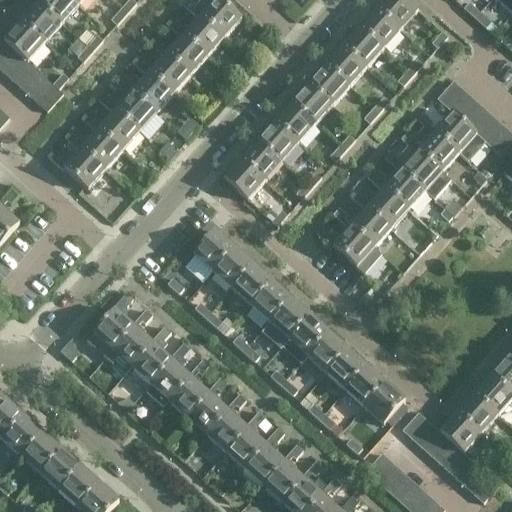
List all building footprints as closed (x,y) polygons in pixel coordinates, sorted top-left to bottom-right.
[(69,0),(41,0),(37,5),(62,27),(79,8),(69,0)] [(216,0),(200,0),(194,8),(188,2),(182,9),(197,22),(199,20),(223,41),(241,22),(216,0)] [(402,0),(386,0),(377,12),(401,33),(418,14),(402,0)] [(126,17),(136,6),(130,1),(120,12),(126,17)] [(37,5),(21,24),(45,45),(62,27),(37,5)] [(475,21),(480,16),(469,6),(464,11),(475,21)] [(126,17),(120,12),(111,23),(116,28),(126,17)] [(377,12),(360,30),(384,52),(401,33),(377,12)] [(475,21),(486,31),(491,25),(480,16),(475,21)] [(166,27),(172,32),(178,26),(172,20),(166,27)] [(197,22),(182,39),(207,60),(223,41),(199,20),(197,22)] [(45,45),(21,24),(3,43),(10,49),(19,57),(28,65),(45,45)] [(360,30),(343,49),(367,71),(384,52),(360,30)] [(447,41),(447,40),(441,35),(431,46),(437,52),(447,41)] [(93,55),(103,44),(97,39),(87,50),(93,55)] [(149,46),(155,51),(161,45),(155,39),(149,46)] [(182,39),(165,58),(190,79),(207,60),(182,39)] [(511,54),(511,44),(506,39),(501,45),(511,54)] [(1,41),(0,42),(0,60),(10,49),(3,43),(1,41)] [(10,49),(0,60),(0,73),(3,75),(19,57),(10,49)] [(343,49),(326,68),(350,90),(367,71),(343,49)] [(93,55),(87,50),(77,60),(83,66),(93,55)] [(19,57),(3,75),(11,83),(28,65),(19,57)] [(165,58),(149,76),(173,98),(190,79),(165,58)] [(132,65),(138,71),(144,64),(138,59),(132,65)] [(423,68),(422,67),(417,62),(407,74),(413,79),(423,68)] [(37,73),(28,65),(11,83),(20,91),(37,73)] [(326,68),(309,87),(333,109),(350,90),(326,68)] [(37,73),(20,91),(29,99),(46,81),(37,73)] [(407,74),(398,84),(403,89),(413,79),(407,74)] [(53,87),(55,89),(59,93),(68,82),(62,76),(53,87)] [(149,76),(132,95),(156,117),(173,98),(149,76)] [(115,84),(121,89),(127,83),(121,78),(115,84)] [(46,81),(29,99),(38,107),(55,89),(53,87),(46,81)] [(447,110),(463,92),(454,84),(438,102),(447,110)] [(309,87),(292,106),(316,127),(333,109),(309,87)] [(55,89),(38,107),(46,114),(62,96),(59,93),(55,89)] [(472,100),(463,92),(447,110),(452,115),(456,118),(472,100)] [(132,95),(115,114),(139,136),(156,117),(132,95)] [(98,103),(104,108),(110,102),(104,96),(98,103)] [(389,105),(383,100),(373,111),(379,116),(389,105)] [(456,118),(465,126),(481,108),(472,100),(456,118)] [(292,106),(275,124),(300,146),(316,127),(292,106)] [(481,108),(465,126),(474,134),(490,116),(481,108)] [(373,111),(364,122),(370,127),(379,116),(373,111)] [(0,114),(0,131),(9,121),(0,114)] [(115,114),(98,133),(122,155),(139,136),(115,114)] [(81,122),(87,127),(93,120),(87,115),(81,122)] [(465,126),(456,118),(452,115),(435,134),(460,157),(468,165),(486,145),(483,142),(474,134),(465,126)] [(490,116),(474,134),(483,142),(499,124),(490,116)] [(418,124),(423,129),(429,123),(424,117),(418,124)] [(275,124),(258,143),(283,165),(300,146),(275,124)] [(499,124),(483,142),(486,145),(492,150),(508,132),(499,124)] [(511,135),(508,132),(492,150),(501,159),(511,146),(511,135)] [(98,133),(81,152),(105,174),(122,155),(98,133)] [(64,141),(70,146),(76,140),(70,134),(64,141)] [(460,157),(435,134),(418,153),(443,175),(460,157)] [(401,143),(407,148),(413,141),(407,136),(401,143)] [(345,154),(355,143),(349,138),(339,149),(345,154)] [(258,143),(241,162),(266,184),(283,165),(258,143)] [(339,149),(330,160),(336,165),(345,154),(339,149)] [(105,174),(81,152),(64,172),(88,193),(105,174)] [(47,160),(53,165),(59,158),(53,153),(47,160)] [(443,175),(418,153),(401,172),(426,194),(443,175)] [(384,161),(390,167),(396,160),(390,155),(384,161)] [(266,184),(241,162),(224,182),(248,203),(266,184)] [(426,194),(401,172),(384,191),(409,213),(426,194)] [(372,186),(378,179),(373,174),(366,181),(372,186)] [(311,192),(321,181),(316,175),(305,187),(311,192)] [(475,182),(482,188),(487,182),(480,176),(475,182)] [(305,187),(296,198),(302,203),(311,192),(305,187)] [(409,213),(384,191),(367,210),(392,232),(409,213)] [(11,207),(18,199),(11,193),(4,201),(11,207)] [(355,205),(361,198),(356,193),(350,199),(355,205)] [(0,248),(19,227),(0,210),(0,248)] [(392,232),(367,210),(350,229),(375,251),(392,232)] [(333,218),(339,224),(345,217),(339,212),(333,218)] [(277,230),(287,219),(281,214),(271,225),(277,230)] [(375,251),(350,229),(333,248),(358,270),(375,251)] [(316,237),(322,242),(328,236),(322,230),(316,237)] [(235,251),(216,234),(194,258),(213,276),(235,251)] [(235,251),(213,276),(232,292),(254,268),(235,251)] [(254,268),(232,292),(251,309),(273,285),(254,268)] [(173,281),(168,287),(179,297),(184,291),(173,281)] [(273,285),(251,309),(270,326),(292,302),(273,285)] [(127,296),(121,302),(128,308),(133,302),(127,296)] [(292,302),(270,326),(289,343),(311,319),(292,302)] [(206,322),(211,316),(200,306),(194,312),(206,322)] [(135,330),(115,313),(94,337),(113,355),(135,330)] [(146,313),(140,319),(147,325),(152,319),(146,313)] [(206,322),(216,331),(222,325),(211,316),(206,322)] [(311,319),(289,343),(308,360),(329,336),(311,319)] [(154,347),(135,330),(113,355),(132,371),(154,347)] [(164,330),(159,336),(166,342),(171,336),(164,330)] [(329,336),(308,360),(327,377),(348,353),(329,336)] [(244,356),(249,350),(237,339),(232,345),(244,356)] [(172,364),(154,347),(132,371),(151,388),(172,364)] [(183,347),(178,353),(185,359),(190,353),(183,347)] [(244,356),(254,365),(259,359),(249,350),(244,356)] [(348,353),(327,377),(345,394),(367,370),(348,353)] [(511,361),(508,359),(491,377),(511,395),(511,361)] [(191,381),(172,364),(151,388),(170,405),(191,381)] [(202,364),(197,370),(203,376),(209,370),(202,364)] [(367,370),(345,394),(364,411),(386,386),(367,370)] [(281,390),(287,384),(275,374),(270,380),(281,390)] [(511,395),(491,377),(475,396),(499,418),(511,402),(511,395)] [(210,398),(191,381),(170,405),(188,422),(210,398)] [(221,381),(216,387),(222,393),(228,387),(221,381)] [(281,390),(292,399),(297,393),(287,384),(281,390)] [(386,386),(364,411),(384,428),(405,404),(386,386)] [(475,396),(458,415),(482,437),(499,418),(475,396)] [(226,413),(210,398),(188,422),(207,439),(229,415),(226,413)] [(240,398),(226,413),(229,415),(207,439),(226,456),(248,432),(233,419),(246,404),(240,398)] [(5,403),(0,408),(0,442),(2,444),(24,420),(5,403)] [(319,424),(324,418),(313,407),(307,413),(319,424)] [(259,415),(254,421),(260,427),(266,421),(259,415)] [(419,415),(403,433),(412,442),(428,424),(419,415)] [(482,437),(458,415),(440,434),(446,440),(455,448),(464,456),(482,437)] [(319,424),(329,433),(335,427),(324,418),(319,424)] [(24,420),(2,444),(21,461),(43,437),(24,420)] [(428,424),(412,442),(421,450),(437,432),(428,424)] [(267,449),(248,432),(226,456),(245,473),(267,449)] [(278,432),(272,438),(279,444),(284,438),(278,432)] [(437,432),(421,450),(430,458),(446,440),(440,434),(437,432)] [(43,437),(21,461),(40,478),(62,454),(43,437)] [(446,440),(430,458),(439,466),(455,448),(446,440)] [(346,448),(357,458),(362,452),(351,442),(346,448)] [(455,448),(439,466),(448,474),(464,456),(455,448)] [(285,466),(267,449),(245,473),(264,490),(285,466)] [(296,449),(291,455),(298,461),(303,455),(296,449)] [(62,454),(40,478),(59,495),(80,471),(62,454)] [(383,456),(366,474),(375,483),(392,465),(383,456)] [(464,456),(448,474),(456,482),(473,464),(464,456)] [(473,464),(456,482),(465,490),(482,472),(473,464)] [(315,465),(310,471),(317,477),(322,471),(315,465)] [(392,465),(375,483),(384,491),(401,473),(392,465)] [(304,483),(285,466),(264,490),(283,507),(304,483)] [(489,478),(491,480),(495,484),(504,473),(499,468),(489,478)] [(80,471),(59,495),(78,511),(99,488),(80,471)] [(482,472),(465,490),(474,498),(491,480),(489,478),(482,472)] [(401,473),(384,491),(393,499),(410,481),(401,473)] [(491,480),(474,498),(484,506),(500,488),(495,484),(491,480)] [(410,481),(393,499),(402,507),(418,489),(410,481)] [(0,484),(0,491),(8,499),(13,493),(2,482),(0,484)] [(334,482),(329,488),(335,494),(341,488),(334,482)] [(312,511),(323,500),(304,483),(283,507),(288,511),(312,511)] [(99,488),(78,511),(77,511),(112,511),(119,505),(99,488)] [(418,489),(402,507),(407,511),(413,511),(427,497),(418,489)] [(427,497),(413,511),(429,511),(436,505),(427,497)] [(353,499),(347,505),(354,511),(359,505),(353,499)] [(336,511),(323,500),(312,511),(336,511)]
